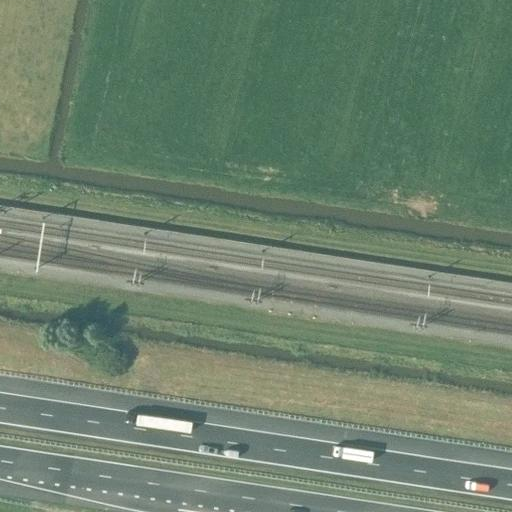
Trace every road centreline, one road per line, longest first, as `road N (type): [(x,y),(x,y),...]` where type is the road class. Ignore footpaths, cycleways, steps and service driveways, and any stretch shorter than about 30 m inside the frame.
road 1 (motorway): [(511,484),(0,409)]
road 2 (motorway): [(0,462),(336,511)]
